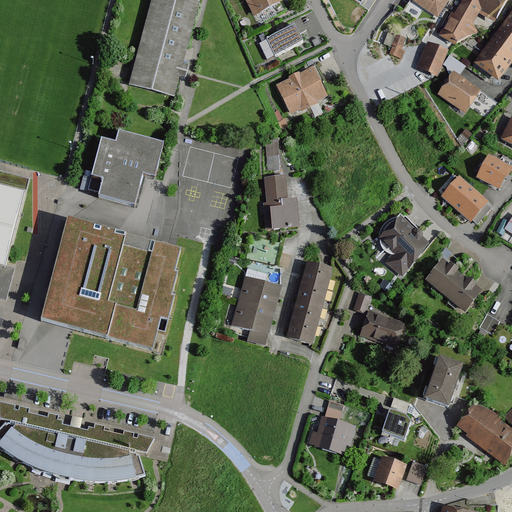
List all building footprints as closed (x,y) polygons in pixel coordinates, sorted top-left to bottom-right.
[(174,99),(199,3),(186,0),(152,0),(130,88),(174,99)] [(244,0),(253,18),(285,4),(282,0),(244,0)] [(415,0),(448,22),(441,35),(456,43),(468,35),(477,32),(471,23),(478,10),(494,19),(504,0),(415,0)] [(511,14),(476,62),(498,78),(511,59),(511,14)] [(276,58),(304,44),(296,26),(267,40),(276,58)] [(395,38),(389,56),(399,59),(405,42),(395,38)] [(436,75),(446,53),(428,45),(418,67),(436,75)] [(291,117),(329,99),(315,69),(276,88),(291,117)] [(485,117),(495,102),(454,74),(440,94),(465,111),(469,105),(485,117)] [(156,178),(164,145),(119,134),(116,146),(103,143),(94,178),(104,180),(100,197),(136,206),(144,175),(156,178)] [(193,136),(188,154),(241,168),(246,150),(193,136)] [(509,166),(489,155),(478,176),(498,186),(509,166)] [(0,298),(7,301),(15,271),(5,268),(29,180),(0,172),(0,298)] [(284,177),(266,178),(269,204),(264,205),(266,229),(273,228),(274,233),(300,230),(297,200),(287,201),(284,177)] [(487,201),(459,177),(443,196),(471,220),(487,201)] [(388,263),(402,274),(427,242),(400,215),(380,237),(381,239),(381,242),(382,246),(384,249),(388,252),(392,253),(395,254),(388,263)] [(174,274),(180,252),(158,246),(155,255),(124,247),(126,238),(70,222),(43,320),(152,350),(161,319),(170,321),(177,298),(172,296),(178,276),(174,274)] [(253,236),(247,258),(274,265),(279,243),(253,236)] [(443,260),(428,279),(464,309),(480,290),(443,260)] [(279,269),(251,262),(233,325),(252,330),(249,339),(264,343),(281,287),(279,286),(279,269)] [(312,344),(333,269),(308,262),(287,337),(312,344)] [(366,314),(372,297),(359,293),(353,310),(366,314)] [(398,349),(405,325),(368,315),(361,339),(398,349)] [(500,322),(487,315),(480,328),(493,335),(500,322)] [(291,379),(219,359),(207,404),(277,426),(291,379)] [(448,406),(462,366),(440,359),(426,399),(448,406)] [(511,428),(477,401),(457,427),(505,463),(511,453),(511,428)] [(10,422),(0,432),(0,453),(21,465),(48,477),(80,484),(119,484),(137,482),(136,478),(147,476),(142,453),(146,454),(154,440),(124,432),(122,436),(105,432),(106,428),(93,425),(90,432),(58,424),(60,417),(51,415),(50,418),(29,413),(30,410),(0,403),(0,411),(0,419),(10,422)] [(404,439),(411,419),(391,412),(384,432),(404,439)] [(355,429),(320,418),(311,446),(346,457),(355,429)] [(398,489),(406,466),(382,458),(374,481),(398,489)] [(414,463),(408,480),(421,485),(428,468),(414,463)] [(74,511),(100,511),(101,503),(75,502),(74,511)]
